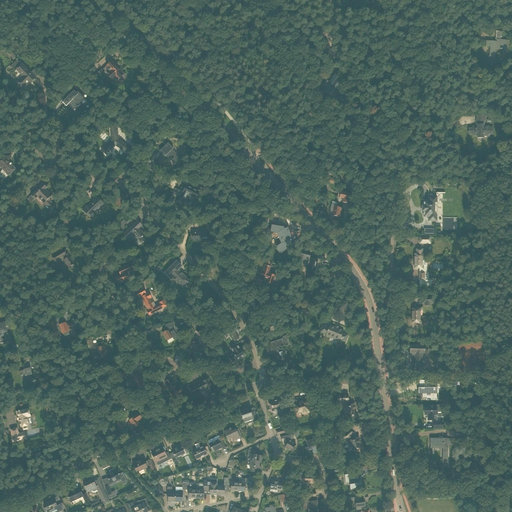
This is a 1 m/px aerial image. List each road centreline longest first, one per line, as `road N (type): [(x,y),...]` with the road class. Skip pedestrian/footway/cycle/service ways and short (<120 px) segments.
road 1 (tertiary): [(376,341),(356,274),(108,0)]
road 2 (residential): [(0,501),(255,383)]
road 3 (track): [(7,0),(141,144),(143,162)]
road 4 (track): [(0,264),(106,450)]
road 5 (residential): [(259,363),(239,310),(140,206)]
road 6 (track): [(290,0),(329,40),(258,151)]
road 7 (residential): [(376,341),(389,327),(401,164)]
road 8 (track): [(329,0),(329,40),(405,143)]
road 9 (track): [(405,143),(424,61),(426,0)]
road 10 (tertiary): [(403,511),(382,380)]
road 11 (track): [(511,171),(401,164),(405,143)]
road 12 (residential): [(152,355),(98,282),(74,296)]
